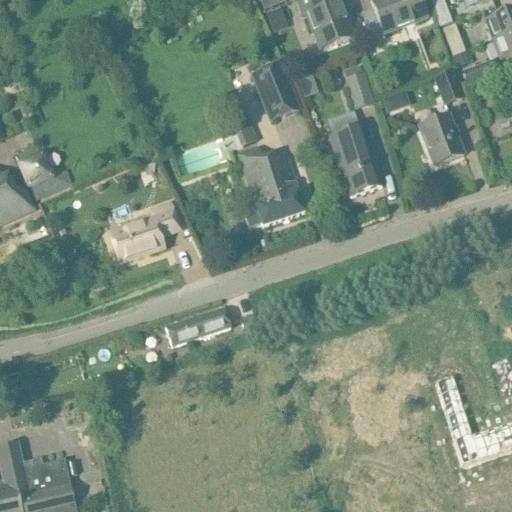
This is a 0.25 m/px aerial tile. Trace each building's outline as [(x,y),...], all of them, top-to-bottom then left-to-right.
[(342,6),(340,0),(318,0),(298,8),(304,22),(307,21),(319,53),(351,41),(339,8),(342,6)] [(419,0),(382,0),(370,5),(381,34),(383,38),(427,21),(419,0)] [(452,26),(441,0),(436,0),(428,3),(439,31),(452,26)] [(460,0),(465,12),(495,0),(460,0)] [(266,17),(273,36),(287,31),(280,12),(266,17)] [(511,13),(484,24),(492,45),(511,37),(511,13)] [(453,60),(465,55),(455,28),(443,33),(453,60)] [(511,37),(492,45),(500,65),(511,60),(511,37)] [(492,65),(484,68),(461,76),(466,88),(488,80),(496,77),(492,65)] [(250,78),(269,127),(300,115),(281,66),(250,78)] [(347,82),(345,83),(355,114),(373,108),(364,77),(362,78),(360,70),(344,75),(347,82)] [(453,75),(433,83),(443,110),(463,103),(453,75)] [(332,141),(329,142),(342,182),(344,182),(350,200),(380,191),(374,171),(376,171),(364,131),(360,132),(354,115),(326,124),(332,141)] [(448,119),(419,131),(433,170),(463,159),(448,119)] [(248,124),(235,130),(243,147),(256,142),(248,124)] [(18,166),(15,168),(28,194),(30,193),(35,204),(72,189),(66,174),(52,179),(42,157),(41,158),(37,149),(15,158),(18,166)] [(239,156),(244,173),(256,211),(243,215),(249,233),(262,228),(262,230),(304,216),(286,160),(278,162),(276,156),(262,161),(259,150),(239,156)] [(8,176),(0,179),(0,230),(36,215),(26,191),(16,195),(8,176)] [(149,212),(153,222),(108,237),(119,268),(120,268),(119,266),(149,256),(150,258),(163,253),(160,243),(182,235),(171,204),(149,212)] [(224,314),(202,321),(165,333),(171,352),(231,334),(224,314)] [(240,322),(244,333),(257,329),(253,318),(240,322)] [(21,391),(18,378),(4,381),(8,395),(21,391)] [(453,381),(435,387),(461,470),(511,453),(511,426),(472,439),(453,381)] [(0,511),(74,511),(63,465),(34,471),(33,465),(22,468),(18,447),(0,450),(0,475),(3,489),(1,490),(0,489),(0,511)]
